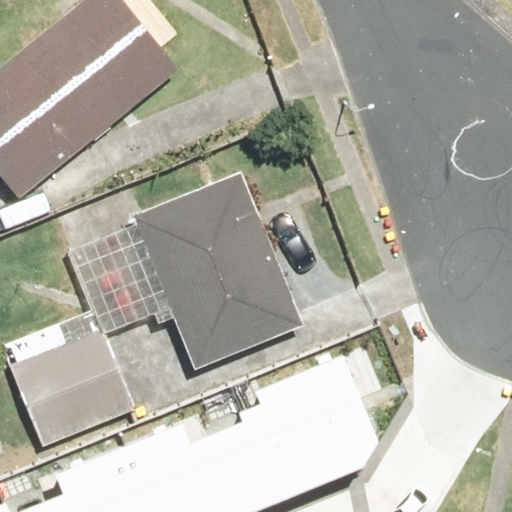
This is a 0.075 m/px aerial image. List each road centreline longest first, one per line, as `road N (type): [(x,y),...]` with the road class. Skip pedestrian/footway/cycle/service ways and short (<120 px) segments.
road 1 (residential): [(511,226),(401,453),(372,489),(336,511)]
road 2 (residential): [(511,224),(408,75),(368,0)]
